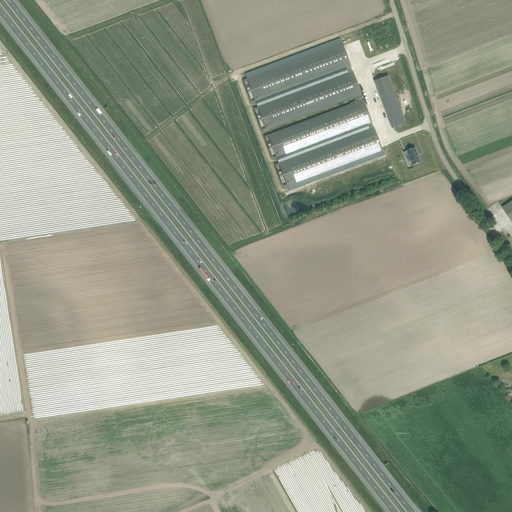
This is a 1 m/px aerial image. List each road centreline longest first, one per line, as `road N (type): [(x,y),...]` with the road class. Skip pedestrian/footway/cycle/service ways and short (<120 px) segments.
road 1 (motorway): [(410,511),(8,0)]
road 2 (motorway): [(0,9),(393,511)]
road 3 (unclassified): [(511,257),(440,152),(391,0)]
road 4 (track): [(233,75),(395,13)]
